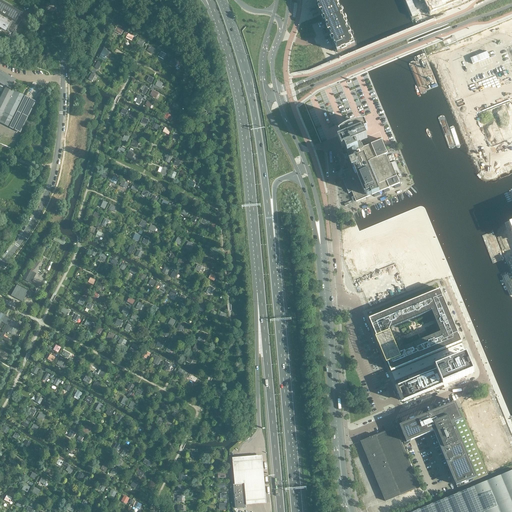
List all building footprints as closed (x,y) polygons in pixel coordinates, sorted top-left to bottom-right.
[(19,18),(22,13),(0,0),(0,32),(11,38),(22,19),(19,18)] [(347,25),(341,12),(341,11),(340,9),(339,7),(337,3),(336,0),(316,0),(317,1),(316,1),(317,3),(319,8),(320,10),(322,14),(323,17),(329,31),(329,32),(330,33),(330,34),(331,36),(333,40),(334,43),(334,42),(336,47),(335,47),(336,49),(337,49),(337,51),(338,52),(339,52),(340,52),(339,52),(341,51),(344,50),(346,49),(349,48),(352,47),(353,46),(354,46),(355,45),(354,44),(355,44),(354,44),(354,42),(353,41),(353,40),(351,35),(350,33),(348,29),(347,26),(347,27),(346,25),(347,25)] [(425,0),(431,14),(463,1),(463,0),(425,0)] [(139,38),(136,43),(142,47),(145,41),(139,38)] [(156,49),(150,46),(147,50),(153,54),(156,49)] [(110,52),(104,49),(99,58),(105,61),(110,52)] [(167,54),(161,51),(158,56),(164,59),(167,54)] [(0,122),(22,134),(36,101),(14,91),(11,89),(15,80),(0,71),(0,86),(2,88),(3,85),(6,87),(0,98),(0,122)] [(163,83),(158,80),(155,85),(162,88),(163,86),(162,86),(163,83)] [(158,93),(152,90),(150,95),(156,98),(158,93)] [(137,98),(135,102),(140,104),(143,98),(138,94),(136,97),(137,98)] [(178,104),(172,101),(169,107),(176,110),(178,104)] [(390,164),(386,154),(388,154),(382,140),(364,147),(362,144),(360,141),(368,138),(366,134),(365,132),(368,130),(366,126),(366,124),(364,124),(362,124),(361,124),(359,124),(357,125),(355,125),(353,126),(352,126),(350,127),(348,128),(346,129),(345,130),(343,131),(342,132),(341,133),(339,134),(340,135),(341,135),(341,137),(342,138),(339,139),(340,142),(341,144),(343,149),(346,147),(347,150),(346,150),(348,154),(347,154),(347,155),(347,156),(347,157),(348,157),(349,157),(350,159),(351,159),(351,160),(350,161),(351,163),(347,164),(349,169),(348,169),(343,171),(346,178),(342,179),(348,194),(351,193),(351,192),(352,192),(356,202),(384,190),(385,193),(391,190),(390,187),(400,183),(398,179),(402,177),(396,161),(390,164)] [(502,167),(511,161),(511,127),(507,128),(509,132),(500,132),(495,146),(487,146),(496,149),(496,150),(505,150),(500,155),(502,158),(506,158),(506,162),(505,162),(504,160),(499,162),(502,167)] [(130,136),(125,134),(122,140),(126,143),(130,136)] [(139,142),(133,139),(131,145),(137,148),(139,142)] [(190,180),(187,185),(193,188),(196,182),(190,180)] [(101,215),(95,211),(92,216),(99,220),(101,215)] [(194,214),(192,220),(197,223),(200,217),(194,214)] [(202,218),(200,223),(207,226),(209,222),(204,219),(205,217),(204,217),(203,219),(202,218)] [(212,223),(210,229),(214,231),(216,228),(217,229),(219,225),(212,223)] [(449,275),(439,247),(404,259),(394,230),(342,248),(345,257),(347,256),(349,262),(347,262),(357,292),(384,283),(389,296),(449,275)] [(141,235),(135,233),(133,239),(138,241),(141,235)] [(65,242),(55,237),(53,240),(64,245),(65,242)] [(494,249),(500,263),(504,261),(499,248),(496,241),(491,242),(494,249)] [(185,259),(180,256),(177,262),(183,265),(185,259)] [(34,270),(41,261),(37,258),(30,267),(34,270)] [(112,258),(109,264),(116,267),(119,261),(112,258)] [(31,283),(36,274),(27,269),(22,279),(31,283)] [(467,291),(459,272),(456,271),(455,274),(462,292),(463,293),(464,294),(465,294),(466,294),(466,293),(467,292),(467,291)] [(147,276),(141,273),(138,278),(144,281),(147,276)] [(156,281),(151,278),(148,284),(153,286),(156,281)] [(23,302),(29,291),(17,284),(11,296),(23,302)] [(168,288),(162,284),(158,291),(164,294),(168,288)] [(214,288),(209,286),(206,292),(211,295),(214,288)] [(177,292),(172,289),(169,294),(175,297),(175,296),(176,297),(177,295),(176,295),(177,292)] [(391,371),(462,341),(447,307),(446,305),(440,290),(432,293),(370,319),(391,371)] [(469,296),(463,298),(470,316),(476,313),(469,296)] [(197,302),(191,299),(188,304),(194,307),(197,302)] [(209,315),(215,318),(217,312),(212,310),(209,315)] [(0,324),(1,322),(10,327),(8,332),(13,335),(15,330),(16,330),(17,329),(19,326),(19,325),(4,317),(5,315),(0,312),(0,324)] [(476,317),(471,318),(477,335),(482,333),(476,317)] [(11,340),(4,336),(9,327),(6,325),(0,336),(0,337),(9,343),(11,340)] [(169,341),(173,344),(177,338),(173,335),(169,341)] [(484,336),(479,338),(484,349),(488,347),(484,336)] [(474,373),(468,357),(462,342),(391,371),(398,386),(398,387),(404,402),(435,389),(436,388),(443,385),(448,383),(474,373)] [(133,344),(130,349),(135,352),(138,347),(133,344)] [(69,354),(64,351),(61,356),(66,359),(69,354)] [(105,374),(100,371),(97,377),(102,379),(105,374)] [(143,391),(138,388),(135,394),(140,397),(143,391)] [(404,424),(397,426),(398,427),(404,442),(404,443),(411,440),(411,441),(412,440),(427,434),(434,431),(454,478),(455,482),(458,488),(488,475),(462,412),(462,411),(461,409),(458,401),(457,402),(428,414),(423,416),(420,417),(419,418),(418,418),(414,420),(413,420),(409,422),(406,423),(404,424)] [(511,463),(486,402),(462,412),(488,475),(511,465),(511,463)] [(179,415),(174,412),(171,417),(176,420),(179,415)] [(420,487),(402,442),(399,436),(388,441),(385,434),(379,436),(376,435),(360,441),(361,442),(386,501),(405,493),(412,491),(420,487)] [(245,484),(247,505),(267,503),(263,455),(233,457),(235,484),(245,484)] [(511,511),(511,470),(476,485),(412,511),(511,511)] [(247,505),(245,484),(235,484),(233,484),(233,485),(236,508),(247,507),(247,505)]
